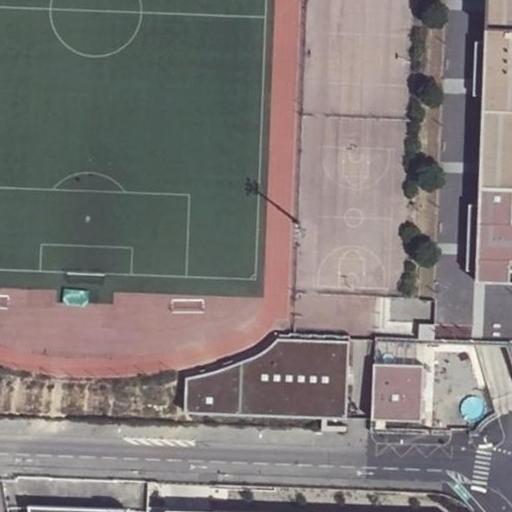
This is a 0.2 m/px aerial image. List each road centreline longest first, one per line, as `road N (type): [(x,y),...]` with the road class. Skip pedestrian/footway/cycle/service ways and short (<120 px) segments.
road 1 (residential): [(497,470),(0,449)]
road 2 (unknown): [(443,0),(437,192),(449,274),(511,430)]
